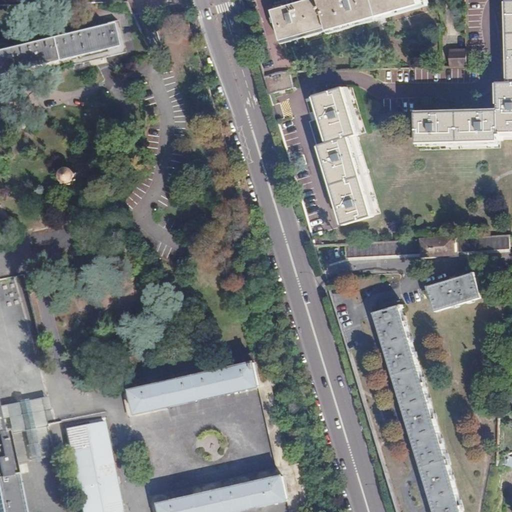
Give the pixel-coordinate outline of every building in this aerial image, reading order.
[(429,8),(426,0),(326,0),(320,1),(319,0),(313,0),(274,10),(283,41),(328,30),(329,33),(429,8)] [(511,8),(508,8),(510,55),(511,55),(511,61),(510,61),(511,81),(500,82),(501,109),(493,110),(493,115),(489,115),(488,110),(445,111),(445,117),(440,117),(440,112),(418,112),(419,142),(501,140),(501,131),(511,130),(511,8)] [(124,22),(0,51),(0,76),(129,46),(124,22)] [(450,49),(451,66),(468,66),(467,48),(450,49)] [(283,72),(264,77),(270,94),(294,87),(290,72),(283,72)] [(344,88),(315,97),(316,100),(321,116),(326,115),(327,120),(323,122),(329,142),(320,145),(326,166),(331,164),(333,170),(328,171),(337,202),(342,200),(343,204),(339,207),(345,226),(374,217),(349,136),(357,134),(344,88)] [(62,169),(60,172),(60,176),(61,180),(64,182),(68,183),(72,182),(75,179),(76,175),(75,172),(73,169),(69,167),(65,167),(62,169)] [(511,235),(346,244),(346,258),(423,254),(423,255),(455,254),(455,253),(459,253),(459,251),(511,249),(511,235)] [(438,311),(484,297),(476,272),(430,286),(438,311)] [(376,313),(437,511),(464,511),(402,308),(404,307),(403,304),(376,313)] [(257,387),(275,470),(148,499),(151,511),(161,511),(159,504),(283,476),(289,501),(283,502),(284,511),(300,511),(299,506),(290,467),(265,351),(119,383),(126,411),(136,409),(131,389),(253,362),(259,387),(257,387)] [(259,387),(253,362),(131,389),(136,409),(137,414),(257,387),(259,387)] [(0,394),(0,420),(36,414),(33,401),(49,398),(46,385),(0,394)] [(0,511),(18,511),(3,432),(10,431),(25,428),(30,427),(44,424),(51,423),(49,411),(36,414),(0,420),(0,511)] [(121,511),(104,419),(66,426),(82,511),(121,511)] [(50,456),(44,424),(30,427),(36,459),(50,456)] [(31,460),(25,428),(10,431),(16,463),(31,460)] [(301,464),(290,467),(299,506),(311,503),(301,464)] [(506,471),(500,469),(496,496),(494,502),(500,503),(506,471)] [(289,501),(283,476),(159,504),(161,511),(238,511),(283,502),(289,501)]
